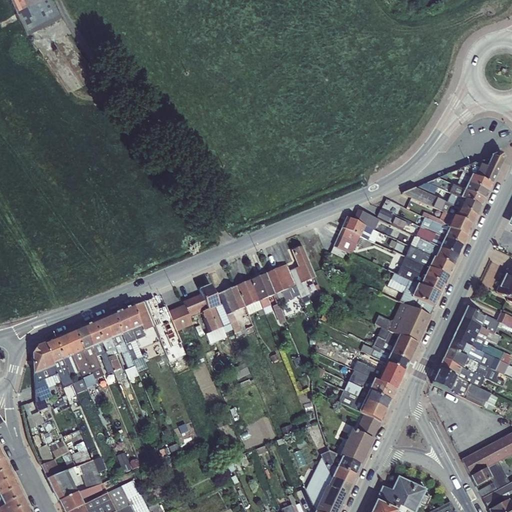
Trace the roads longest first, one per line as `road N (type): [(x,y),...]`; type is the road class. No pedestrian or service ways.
road 1 (tertiary): [(54,319),(384,185),(437,137)]
road 2 (tertiary): [(511,181),(411,391)]
